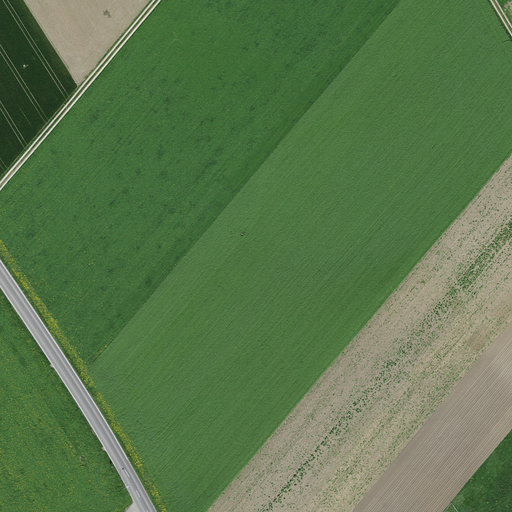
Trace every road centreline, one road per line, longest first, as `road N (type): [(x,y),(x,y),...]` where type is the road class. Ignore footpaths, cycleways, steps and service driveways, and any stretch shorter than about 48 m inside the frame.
road 1 (secondary): [(0,274),(145,511)]
road 2 (track): [(154,0),(0,184)]
